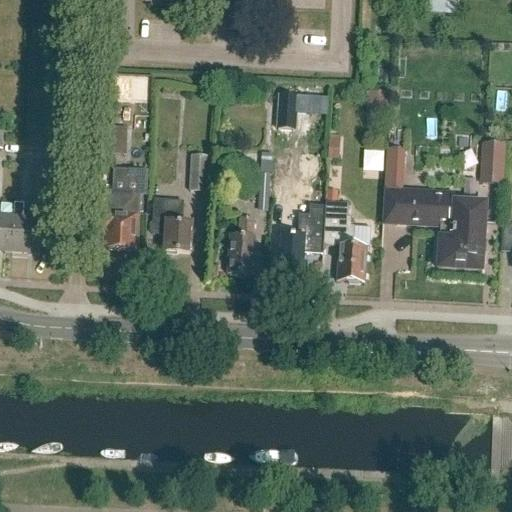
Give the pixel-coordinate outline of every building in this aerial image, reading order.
[(390,95),(369,94),(368,113),(389,114),(390,95)] [(310,117),(311,100),(280,98),(278,132),(295,133),(296,116),(310,117)] [(127,158),(127,130),(101,129),(100,156),(127,158)] [(339,143),(331,143),(329,160),(338,160),(339,143)] [(480,176),(502,177),(504,148),(482,147),(480,176)] [(268,215),(270,178),(272,178),(273,156),(261,156),(260,177),(258,214),(268,215)] [(205,194),(207,158),(191,157),(189,193),(205,194)] [(327,193),(327,204),(336,205),(337,193),(327,193)] [(135,253),(138,197),(103,195),(102,214),(100,213),(98,235),(104,236),(103,252),(135,253)] [(482,274),(485,227),(462,225),(463,219),(471,216),(472,206),(454,205),(455,198),(397,195),(395,228),(440,231),(437,272),(482,274)] [(190,256),(191,226),(181,226),(182,204),(154,203),(153,224),(149,229),(149,233),(152,236),(164,237),(163,254),(190,256)] [(371,230),(354,229),(350,229),(351,220),(347,219),(348,206),(326,205),(326,209),(324,234),(323,250),(328,250),(339,251),(337,284),(349,285),(349,287),(360,287),(360,285),(364,285),(366,250),(370,251),(371,230)] [(14,218),(12,255),(40,256),(42,220),(24,219),(25,206),(15,206),(14,218)] [(326,209),(325,209),(309,208),(309,218),(298,217),(297,232),(297,238),(282,237),(279,280),(305,281),(306,264),(303,264),(303,256),(323,257),(323,250),(324,234),(326,209)] [(0,254),(12,255),(14,218),(0,217),(0,254)] [(252,233),(252,221),(239,221),(238,233),(229,232),(226,277),(252,279),(255,234),(252,233)] [(511,228),(504,228),(502,255),(511,255),(511,228)]
